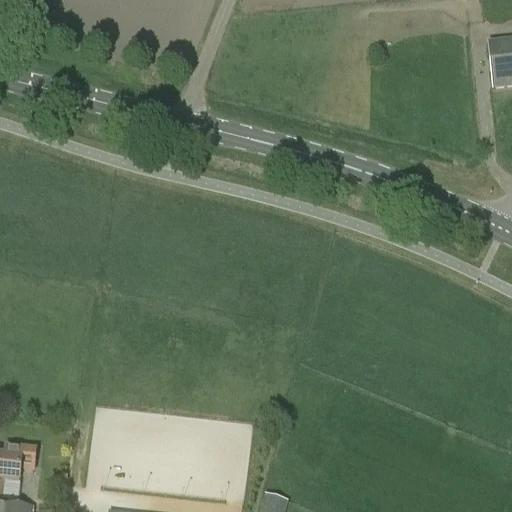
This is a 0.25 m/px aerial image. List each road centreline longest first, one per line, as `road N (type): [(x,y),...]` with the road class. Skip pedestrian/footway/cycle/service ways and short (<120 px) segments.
road 1 (secondary): [(501,229),(340,164),(180,123)]
road 2 (secondary): [(180,123),(0,79)]
road 3 (unclassified): [(180,123),(230,0)]
